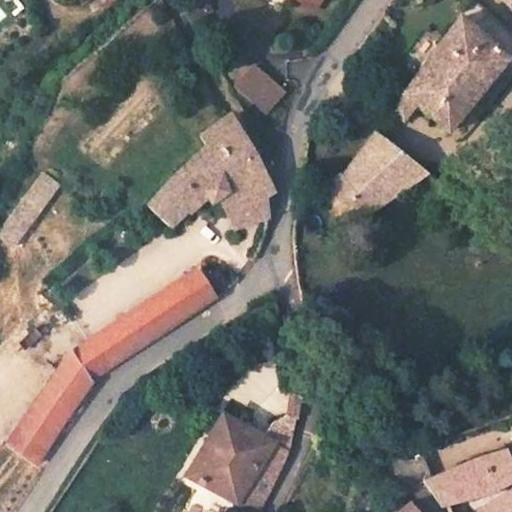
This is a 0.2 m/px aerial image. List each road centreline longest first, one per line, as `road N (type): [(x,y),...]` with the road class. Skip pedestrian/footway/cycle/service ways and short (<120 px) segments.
road 1 (tertiary): [(28,511),(106,400),(278,258)]
road 2 (tertiary): [(278,258),(284,194),(315,77),(377,0)]
road 3 (residential): [(430,511),(401,472),(314,397)]
road 4 (residential): [(314,397),(278,258)]
road 5 (residential): [(314,397),(270,511)]
